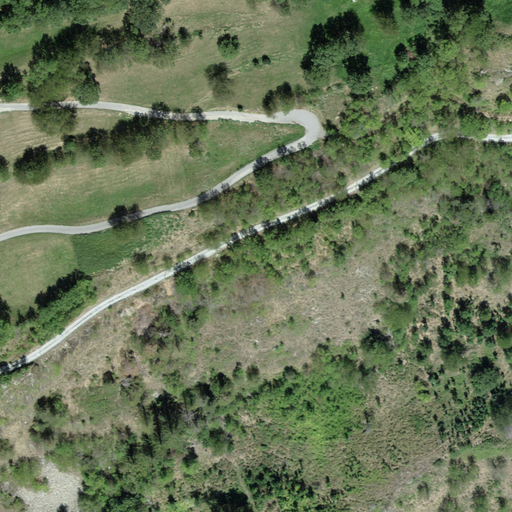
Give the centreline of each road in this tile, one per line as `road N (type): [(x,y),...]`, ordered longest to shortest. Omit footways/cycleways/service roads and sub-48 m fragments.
road 1 (unclassified): [(0,237),(85,229),(188,204),(314,133),(300,118),(182,117),(78,103),(0,106)]
road 2 (track): [(0,371),(111,301),(350,189),(429,139),(511,138)]
